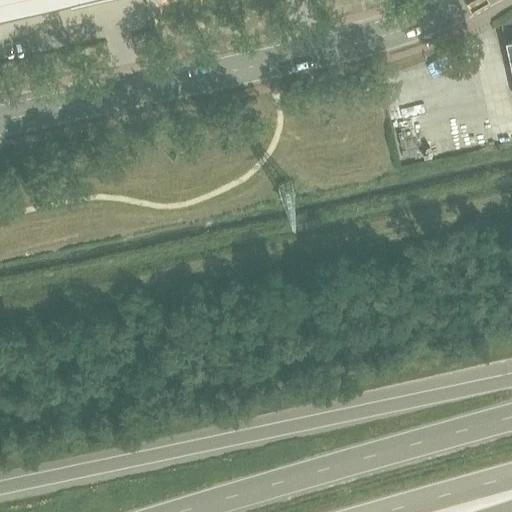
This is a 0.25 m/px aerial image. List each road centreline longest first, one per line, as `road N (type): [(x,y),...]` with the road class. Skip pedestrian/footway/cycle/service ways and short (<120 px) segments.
road 1 (track): [(511,181),(0,294)]
road 2 (trunk): [(511,379),(0,490)]
road 3 (tertiary): [(0,121),(365,42),(467,0)]
road 4 (trunk): [(511,416),(184,511)]
road 5 (trunk): [(386,511),(511,477)]
